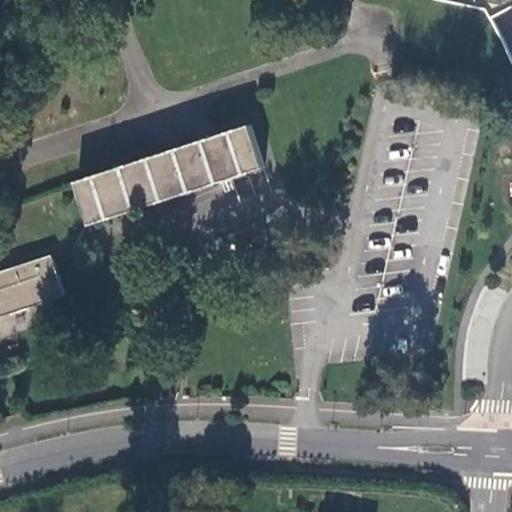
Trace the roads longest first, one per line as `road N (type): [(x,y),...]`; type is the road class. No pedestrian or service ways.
road 1 (secondary): [(366,445),(143,438),(0,466)]
road 2 (unknown): [(361,195),(211,234)]
road 3 (secondary): [(497,438),(366,445)]
road 4 (secondary): [(366,445),(494,463)]
